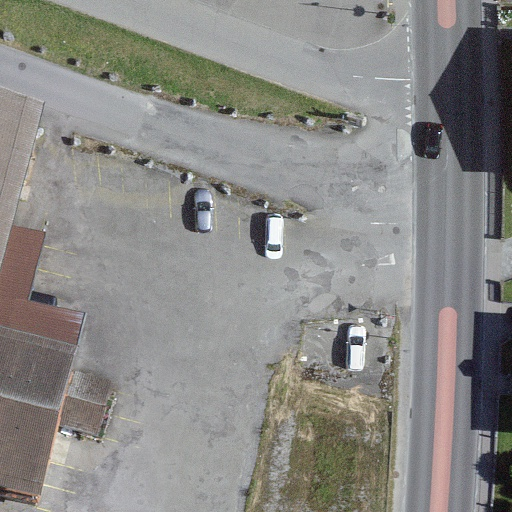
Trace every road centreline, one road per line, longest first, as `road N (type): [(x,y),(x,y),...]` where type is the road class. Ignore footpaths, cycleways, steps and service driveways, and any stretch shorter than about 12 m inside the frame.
road 1 (residential): [(458,203),(305,173),(0,68)]
road 2 (residential): [(454,96),(315,70),(101,0)]
road 3 (secondary): [(458,203),(445,511)]
